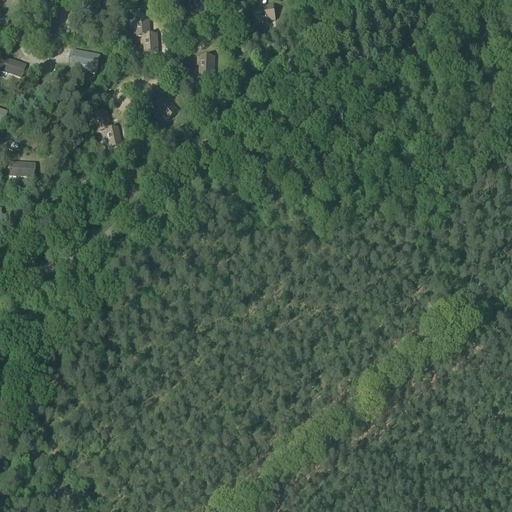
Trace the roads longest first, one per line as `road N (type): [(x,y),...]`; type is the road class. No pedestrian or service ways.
road 1 (unclassified): [(0,305),(27,279),(90,248),(357,0)]
road 2 (unclassified): [(68,511),(0,406)]
